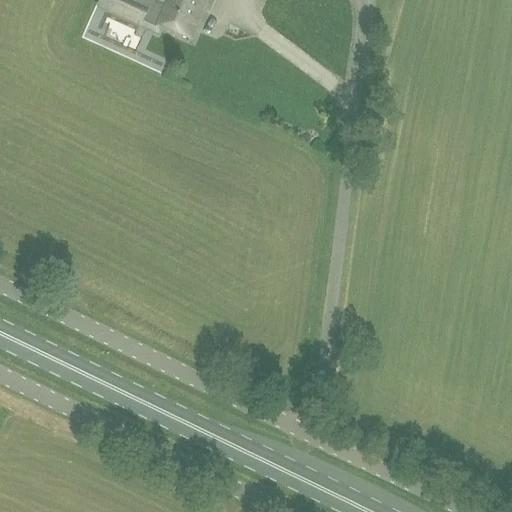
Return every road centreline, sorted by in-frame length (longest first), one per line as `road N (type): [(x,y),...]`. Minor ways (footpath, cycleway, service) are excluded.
road 1 (unclassified): [(454,511),(0,289)]
road 2 (primary): [(368,511),(0,334)]
road 3 (unclassified): [(277,511),(0,376)]
